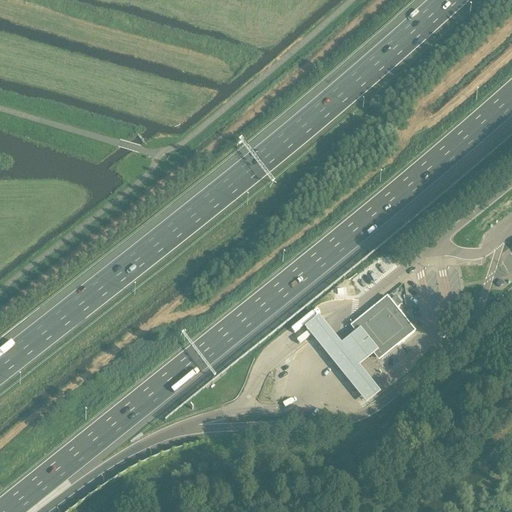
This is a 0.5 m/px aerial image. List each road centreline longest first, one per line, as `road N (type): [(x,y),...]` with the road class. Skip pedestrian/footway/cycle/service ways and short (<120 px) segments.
road 1 (motorway): [(4,511),(511,96)]
road 2 (motorway): [(447,0),(0,367)]
road 3 (motorway): [(35,511),(141,445)]
